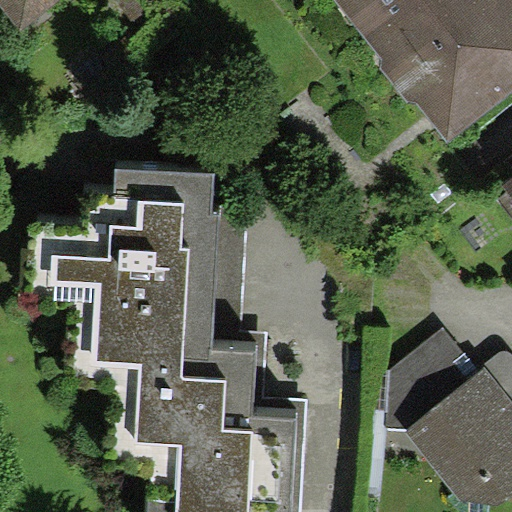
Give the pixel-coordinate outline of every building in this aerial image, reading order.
[(3,0),(17,18),(41,0),(3,0)] [(511,0),(335,0),(445,138),(511,86),(511,0)] [(212,199),(213,164),(114,161),(112,193),(83,192),(81,227),(33,225),(30,297),(73,298),(71,376),(114,378),(111,454),(148,456),(145,511),(300,511),(305,401),(264,399),(266,335),(239,334),(244,200),(212,199)] [(511,186),(500,196),(511,211),(511,186)] [(384,431),(411,432),(481,374),(479,372),(441,328),(386,374),(384,431)] [(495,511),(511,497),(511,358),(505,350),(479,372),(481,374),(411,432),(405,437),(466,510),(495,511)]
